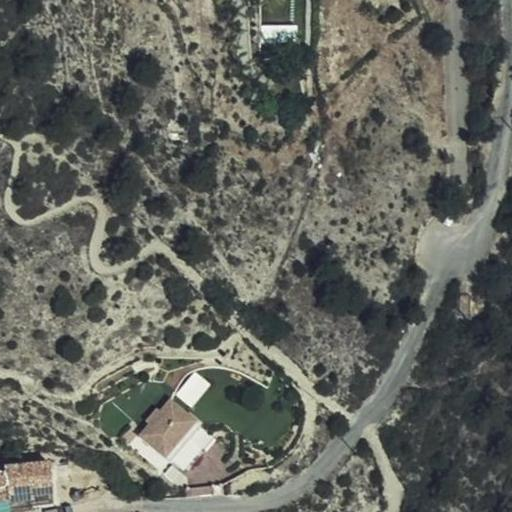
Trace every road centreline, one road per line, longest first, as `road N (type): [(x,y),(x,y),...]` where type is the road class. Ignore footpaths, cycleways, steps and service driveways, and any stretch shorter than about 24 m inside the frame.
road 1 (residential): [(451,270),(364,425),(317,476),(278,500),(194,511)]
road 2 (residential): [(451,270),(439,246),(457,196),(463,81),(452,0)]
road 3 (residential): [(511,88),(498,193),(483,238),(451,270)]
